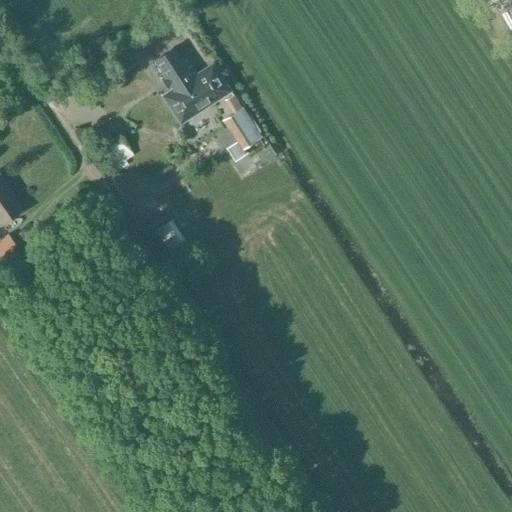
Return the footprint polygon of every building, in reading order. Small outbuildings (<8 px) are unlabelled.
[(211,62),(195,73),(184,55),(179,58),(172,48),(154,60),(172,87),(159,95),(179,125),(230,90),(211,62)] [(224,120),(241,149),(259,138),(241,109),(224,120)] [(112,169),(133,155),(119,134),(98,149),(112,169)] [(128,147),(133,155),(134,156),(125,162),(131,172),(139,167),(149,182),(173,167),(163,151),(160,153),(153,143),(146,148),(140,140),(128,147)] [(0,224),(22,209),(0,178),(0,224)] [(187,243),(171,219),(154,230),(170,255),(187,243)] [(7,233),(0,237),(0,254),(15,245),(7,233)]
